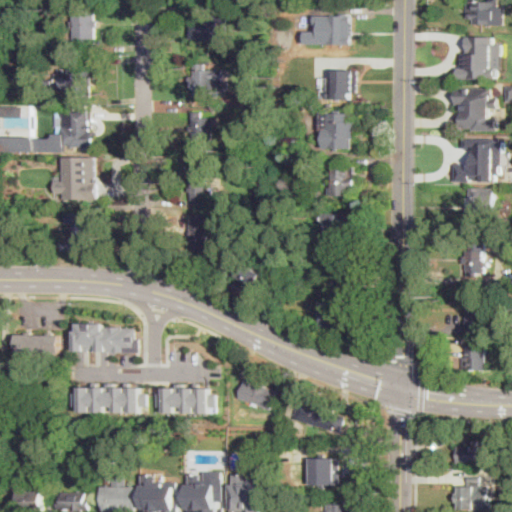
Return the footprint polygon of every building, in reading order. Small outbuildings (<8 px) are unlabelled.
[(500,0),(500,8),(497,8),(497,24),(475,24),(475,18),(470,18),(470,0),(500,0)] [(218,40),(194,41),(194,26),(211,26),(211,13),(217,13),(217,8),(229,8),(229,35),(218,35),(218,40)] [(93,27),(93,40),(75,40),(76,9),(93,9),(93,27)] [(306,30),(306,43),(353,44),(354,14),(317,14),(316,30),(306,30)] [(494,38),(494,47),(497,47),(496,55),(493,55),(492,76),(472,76),(472,69),(469,69),(469,45),(472,46),(472,38),(494,38)] [(207,63),(207,70),(217,70),(217,98),(197,98),(197,90),(192,90),(192,76),(197,76),(197,64),(207,63)] [(92,67),(92,98),(70,98),(70,91),(64,91),(64,87),(57,86),(57,74),(60,74),(60,70),(70,70),(70,67),(92,67)] [(356,92),(353,92),(353,98),(331,98),(331,90),(338,90),(338,69),(356,69),(356,92)] [(496,87),(496,96),(503,96),(503,107),(494,107),(494,117),(503,117),(503,129),(476,130),(476,127),(464,127),(464,115),(465,115),(465,103),(459,103),(459,87),(496,87)] [(29,105),(29,116),(5,116),(5,105),(29,105)] [(92,146),(65,146),(65,125),(74,125),(74,111),(92,111),(92,146)] [(203,112),(203,117),(214,117),(215,140),(195,140),(195,131),(191,131),(191,126),(195,126),(195,112),(203,112)] [(354,114),(354,122),(358,122),(358,138),(354,138),(354,148),(326,147),(326,130),(323,130),(323,113),(354,114)] [(490,142),(490,156),(497,156),(497,162),(491,162),(491,175),(471,175),(471,142),(490,142)] [(93,160),(93,199),(70,199),(70,188),(75,188),(76,172),(70,172),(70,160),(93,160)] [(214,162),(213,200),(194,200),(194,192),(190,192),(190,186),(194,186),(194,175),(191,175),(191,170),(194,170),(194,162),(214,162)] [(330,195),(330,187),(335,187),(335,167),(357,167),(357,187),(351,188),(351,195),(330,195)] [(489,219),(470,219),(470,208),(472,208),(472,187),(498,187),(498,211),(489,211),(489,219)] [(270,203),(259,203),(259,195),(270,195),(270,203)] [(93,213),(93,228),(97,228),(97,240),(93,240),(93,251),(69,251),(69,241),(75,241),(75,224),(70,224),(70,213),(93,213)] [(339,213),(339,218),(360,217),(360,232),(357,232),(357,239),(354,239),(354,246),(337,247),(337,231),(335,231),(335,224),(325,224),(325,213),(339,213)] [(217,226),(211,226),(211,243),(215,243),(215,253),(193,252),(193,214),(217,214),(217,226)] [(488,243),(488,262),(491,262),(491,266),(487,267),(487,273),(479,273),(479,276),(469,276),(469,264),(466,264),(466,256),(469,256),(469,250),(474,250),(474,243),(488,243)] [(264,273),(258,286),(238,276),(244,263),(264,273)] [(489,293),(489,308),(492,308),(492,313),(489,313),(488,326),(468,326),(468,293),(489,293)] [(322,326),(322,306),(355,305),(355,326),(322,326)] [(138,329),(138,339),(142,339),(142,352),(77,350),(77,338),(79,338),(80,323),(106,324),(106,328),(138,329)] [(61,335),(61,352),(19,352),(19,334),(61,335)] [(488,369),(465,369),(465,357),(468,357),(468,342),(489,342),(488,369)] [(279,391),(273,409),(242,398),(249,380),(279,391)] [(80,393),(80,386),(92,387),(92,390),(95,390),(95,387),(107,387),(107,391),(114,391),(115,387),(127,387),(127,391),(129,391),(129,387),(143,388),(142,394),(149,394),(149,408),(142,408),(142,412),(96,411),(96,406),(93,406),(93,411),(79,411),(80,406),(75,406),(75,393),(80,393)] [(164,407),(159,407),(159,394),(164,394),(164,388),(176,387),(176,392),(183,392),(183,387),(195,387),(195,392),(198,392),(198,387),(211,387),(211,395),(217,394),(217,412),(211,412),(165,413),(164,407)] [(329,407),(328,410),(348,416),(343,433),(297,419),(301,403),(307,405),(309,401),(329,407)] [(27,427),(26,432),(23,432),(23,435),(14,435),(15,426),(22,426),(22,427),(27,427)] [(493,463),(459,463),(459,447),(475,446),(475,440),(493,440),(493,463)] [(293,463),(281,463),(281,450),(293,450),(293,463)] [(313,457),(314,484),(342,484),(342,457),(313,457)] [(189,483),(190,511),(219,511),(219,500),(225,500),(225,470),(207,470),(207,482),(200,482),(200,483),(189,483)] [(234,511),(261,511),(261,472),(237,472),(237,483),(233,483),(234,511)] [(146,483),(146,511),(159,511),(165,511),(181,511),(182,492),(180,492),(180,481),(153,480),(153,484),(146,483)] [(106,511),(106,486),(139,486),(139,511),(106,511)] [(478,486),(478,496),(487,496),(487,509),(463,509),(463,501),(459,501),(459,494),(463,494),(463,486),(478,486)] [(46,510),(17,511),(16,494),(45,492),(46,510)] [(92,498),(92,511),(61,510),(62,499),(65,499),(65,492),(89,492),(89,498),(92,498)] [(353,511),(353,503),(327,503),(326,511),(353,511)]
